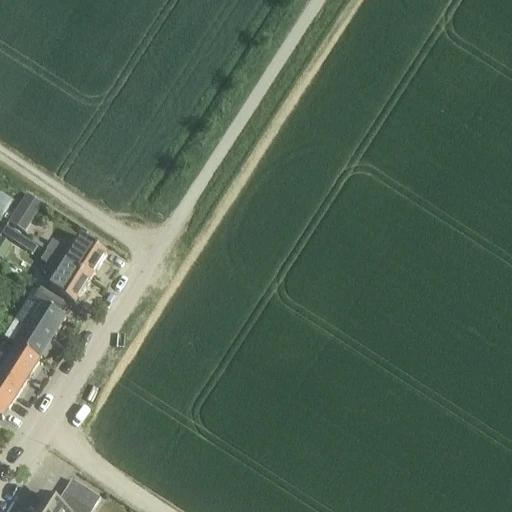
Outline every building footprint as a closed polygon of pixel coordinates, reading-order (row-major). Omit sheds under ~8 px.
[(19,210),(10,223),(25,233),(34,219),(19,210)] [(0,238),(0,259),(2,261),(12,246),(0,238)] [(47,253),(64,265),(91,282),(107,256),(82,240),(70,261),(65,258),(68,253),(53,244),(47,253)] [(64,265),(47,253),(41,264),(60,276),(50,291),(75,307),(91,282),(64,265)] [(15,347),(40,363),(42,359),(46,362),(54,348),(51,345),(65,322),(56,316),(63,304),(42,291),(35,302),(41,306),(26,330),(15,324),(5,341),(15,347)] [(40,363),(15,347),(6,342),(2,348),(12,354),(1,371),(0,370),(0,420),(2,422),(40,363)] [(40,496),(29,511),(93,511),(100,501),(72,483),(63,497),(70,501),(64,511),(40,496)]
